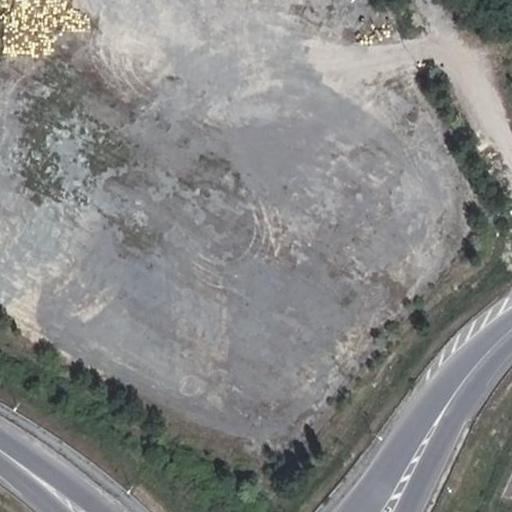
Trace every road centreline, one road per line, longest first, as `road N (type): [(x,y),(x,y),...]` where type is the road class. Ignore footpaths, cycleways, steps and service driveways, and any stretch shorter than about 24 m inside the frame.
road 1 (primary): [(99,511),(0,428)]
road 2 (primary): [(511,330),(432,426)]
